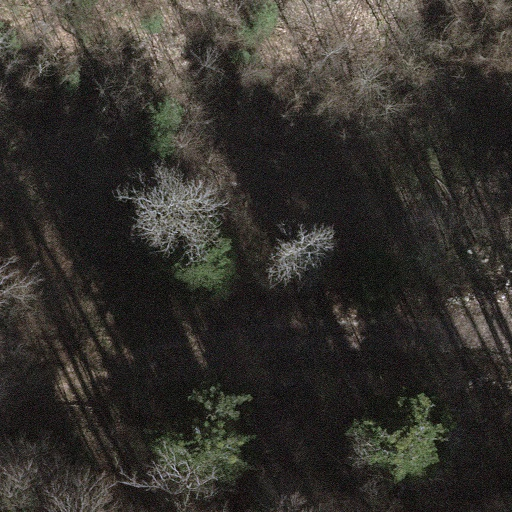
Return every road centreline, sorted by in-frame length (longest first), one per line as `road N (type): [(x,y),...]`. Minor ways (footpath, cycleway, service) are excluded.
road 1 (track): [(511,334),(219,346),(0,390)]
road 2 (track): [(0,234),(219,346)]
